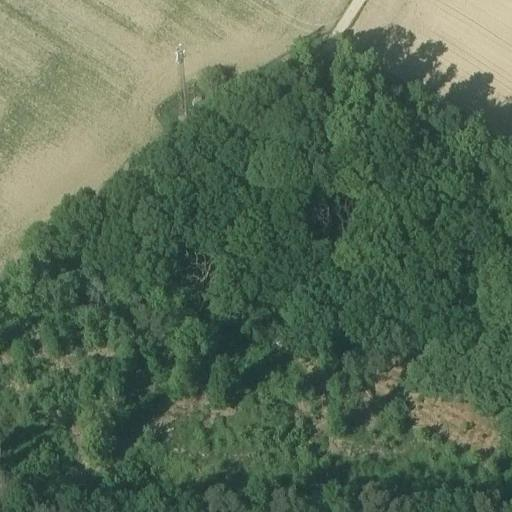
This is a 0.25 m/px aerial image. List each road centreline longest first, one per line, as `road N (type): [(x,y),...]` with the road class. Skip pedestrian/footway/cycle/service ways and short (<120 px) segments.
road 1 (track): [(361,0),(302,81),(0,284)]
road 2 (track): [(511,194),(318,65)]
